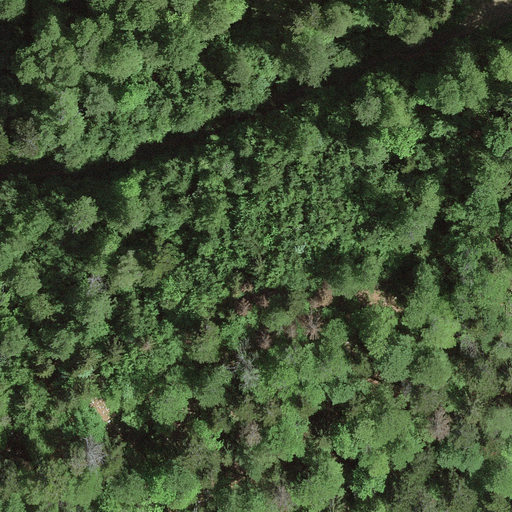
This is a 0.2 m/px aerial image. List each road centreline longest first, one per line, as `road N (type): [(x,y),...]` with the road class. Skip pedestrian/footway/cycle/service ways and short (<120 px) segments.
road 1 (track): [(0,175),(127,163),(274,110),(511,2)]
road 2 (track): [(380,0),(326,43),(274,110)]
